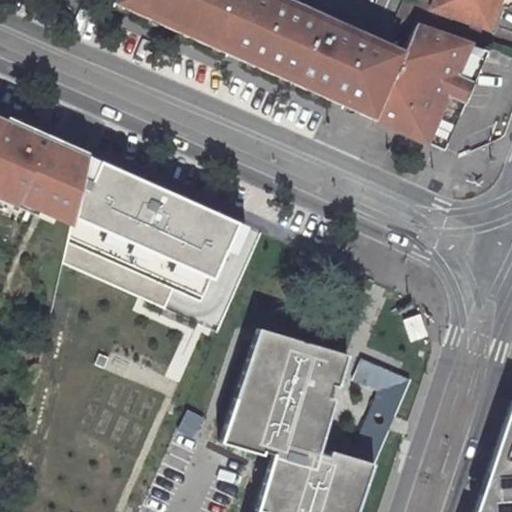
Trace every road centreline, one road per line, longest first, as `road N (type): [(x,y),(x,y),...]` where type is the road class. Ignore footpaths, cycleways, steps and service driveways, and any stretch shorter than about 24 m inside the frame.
road 1 (primary): [(504,236),(0,13)]
road 2 (primary): [(0,65),(468,273)]
road 3 (secondary): [(468,273),(398,511)]
road 4 (secondary): [(449,511),(511,323)]
